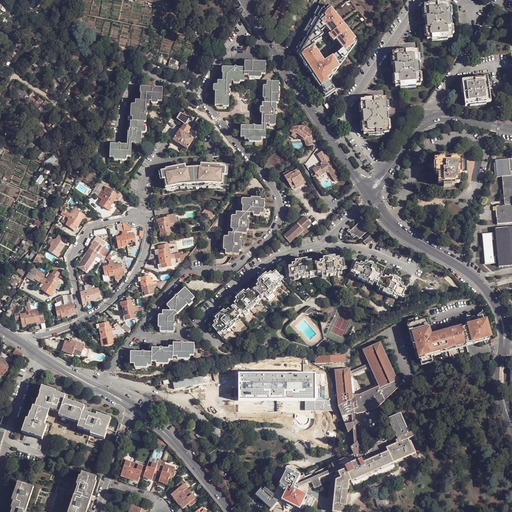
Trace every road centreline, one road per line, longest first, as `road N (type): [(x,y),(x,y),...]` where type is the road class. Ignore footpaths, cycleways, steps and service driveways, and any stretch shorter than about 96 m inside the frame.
road 1 (residential): [(230,511),(148,418),(17,339)]
road 2 (primary): [(96,0),(0,237)]
road 3 (residential): [(82,320),(109,302),(143,259),(148,215),(88,226),(69,259)]
road 4 (tertiary): [(243,0),(368,193)]
road 5 (residential): [(368,193),(424,122),(446,116),(511,129)]
road 6 (tertiary): [(368,193),(395,228),(471,274),(496,306)]
